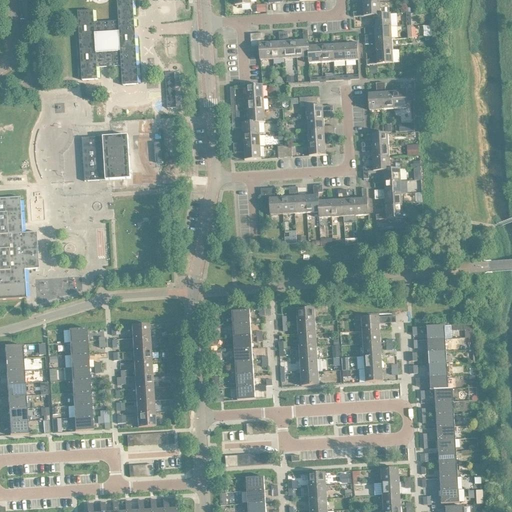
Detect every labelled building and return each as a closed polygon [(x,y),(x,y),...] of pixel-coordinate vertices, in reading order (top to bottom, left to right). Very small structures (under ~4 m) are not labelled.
[(117,0),(119,21),(94,22),(93,11),(94,11),(94,10),(77,11),(78,12),(80,41),(79,41),(79,42),(80,42),(82,79),(82,80),(98,79),(98,78),(97,67),(107,67),(107,66),(112,66),(121,66),(123,84),(122,84),(122,85),(138,84),(137,76),(137,73),(135,35),(133,35),(132,28),(135,28),(135,27),(134,27),(134,20),(134,16),(132,0),(157,0),(160,0),(117,0)] [(354,17),(374,16),(374,15),(381,15),(380,3),(363,4),(364,11),(353,12),(354,17)] [(266,5),(257,5),(258,13),(266,13),(266,5)] [(374,15),(374,16),(375,28),(391,27),(391,14),(381,15),(374,15)] [(365,35),(365,40),(392,39),(391,27),(375,28),(375,35),(365,35)] [(407,29),(408,38),(418,37),(418,33),(412,33),(412,28),(407,29)] [(297,58),(309,57),(308,47),(309,47),(308,30),(303,31),(304,41),(296,41),(297,58)] [(273,60),(285,59),(283,32),(279,32),(279,42),(272,43),(273,60)] [(285,59),(297,58),(296,41),(288,42),(288,32),(283,32),(285,59)] [(260,60),(273,60),(272,43),(264,43),(264,33),(250,34),(251,46),(260,46),(260,60)] [(376,44),(376,52),(393,51),(392,39),(365,40),(365,45),(376,44)] [(357,43),(345,44),(346,61),(358,60),(357,43)] [(345,44),(333,45),(334,62),(346,61),(345,44)] [(333,45),(321,46),(322,62),(334,62),(333,45)] [(309,57),(309,63),(322,62),(321,46),(309,47),(308,47),(309,57)] [(399,50),(393,51),(376,52),(377,59),(366,60),(367,65),(400,63),(399,50)] [(378,66),(370,66),(370,74),(378,74),(378,66)] [(175,78),(166,79),(167,96),(176,96),(175,78)] [(382,110),(381,83),(376,83),(377,93),(369,94),(370,110),(382,110)] [(385,83),(381,83),(382,110),(394,109),(393,92),(386,93),(385,83)] [(246,86),(247,99),(264,98),(263,85),(246,86)] [(406,91),(393,92),(394,109),(407,108),(406,91)] [(76,94),(8,160),(31,186),(78,234),(122,192),(126,188),(123,184),(146,162),(102,117),(99,119),(76,94)] [(247,99),(248,111),(264,110),(264,98),(247,99)] [(306,107),(306,120),(324,119),(323,111),(333,111),(333,106),(306,107)] [(248,111),(248,123),(259,122),(259,123),(265,122),(264,110),(248,111)] [(306,120),(307,132),(335,130),(334,126),(324,126),(324,119),(306,120)] [(243,128),(243,136),(260,135),(259,123),(259,122),(248,123),(232,124),(232,129),(243,128)] [(307,132),(308,144),(325,143),(325,135),(335,134),(335,130),(307,132)] [(362,143),(362,147),(389,146),(388,133),(371,134),(372,142),(362,143)] [(233,144),(234,148),(261,147),(260,135),(243,136),(244,143),(233,144)] [(325,143),(308,144),(309,156),(326,155),(325,143)] [(419,145),(407,145),(408,154),(419,154),(419,145)] [(372,151),(373,159),(389,158),(389,146),(362,147),(362,152),(372,151)] [(261,147),(234,148),(234,153),(244,152),(245,160),(261,159),(261,147)] [(368,171),(383,171),(383,170),(390,170),(389,158),(373,159),(373,167),(363,167),(363,172),(368,171)] [(383,170),(383,171),(384,183),(401,182),(400,169),(390,170),(383,170)] [(375,191),(375,195),(402,194),(401,182),(384,183),(385,190),(375,191)] [(307,213),(319,212),(319,202),(319,193),(318,185),(314,186),(314,196),(306,196),(307,213)] [(283,215),(295,214),(294,187),(289,187),(290,197),(282,198),(283,215)] [(295,214),(307,213),(306,196),(299,197),(298,187),(294,187),(295,214)] [(271,215),(283,215),(282,198),(275,198),(274,188),(261,189),(261,196),(270,196),(271,215)] [(363,199),(355,199),(356,216),(368,215),(367,188),(362,189),(363,199)] [(338,200),(331,201),(332,218),(344,217),(342,190),(338,190),(338,200)] [(347,190),(342,190),(344,217),(356,216),(355,199),(347,200),(347,190)] [(385,199),(386,207),(402,206),(402,194),(375,195),(375,200),(385,199)] [(0,299),(27,298),(27,297),(26,297),(25,284),(26,283),(25,283),(25,269),(38,268),(39,269),(39,268),(38,250),(37,233),(37,232),(36,232),(23,233),(22,233),(21,212),(21,211),(20,198),(20,197),(19,197),(6,198),(5,198),(0,198),(0,299)] [(319,212),(319,218),(332,218),(331,201),(319,202),(319,212)] [(402,206),(386,207),(386,214),(376,215),(376,220),(403,218),(402,206)] [(297,310),(298,323),(315,322),(314,309),(297,310)] [(232,312),(233,325),(251,323),(250,311),(250,310),(232,311),(232,312)] [(362,319),(362,332),(380,331),(379,317),(362,319)] [(298,323),(298,336),(316,335),(315,322),(298,323)] [(233,325),(234,337),(251,336),(251,323),(233,325)] [(132,326),(133,339),(150,338),(150,325),(132,326)] [(427,328),(428,340),(445,339),(445,326),(426,327),(426,328),(427,328)] [(69,330),(70,343),(88,342),(87,329),(88,329),(69,330)] [(362,332),(363,344),(381,343),(380,331),(362,332)] [(298,336),(299,348),(317,347),(316,335),(298,336)] [(234,337),(234,350),(252,349),(251,336),(234,337)] [(133,339),(134,352),(151,350),(150,338),(133,339)] [(428,340),(428,353),(446,352),(445,339),(428,340)] [(70,343),(71,355),(89,354),(88,342),(70,343)] [(363,344),(364,357),(382,356),(381,343),(363,344)] [(5,347),(6,360),(24,358),(23,346),(23,345),(5,346),(5,347)] [(299,348),(300,361),(318,360),(317,347),(299,348)] [(234,350),(235,362),(253,361),(252,349),(234,350)] [(134,352),(134,364),(152,363),(151,350),(134,352)] [(428,353),(429,365),(447,364),(446,352),(428,353)] [(417,361),(416,353),(409,354),(409,362),(417,361)] [(71,355),(72,368),(89,367),(89,354),(71,355)] [(364,357),(365,369),(382,368),(382,356),(364,357)] [(6,360),(7,372),(24,371),(24,358),(6,360)] [(300,361),(301,373),(318,372),(318,360),(300,361)] [(235,362),(236,375),(254,374),(253,361),(235,362)] [(134,364),(135,377),(153,376),(152,363),(134,364)] [(429,365),(430,378),(448,377),(447,364),(429,365)] [(72,368),(73,381),(90,379),(89,367),(72,368)] [(382,368),(365,369),(366,382),(383,381),(382,368)] [(7,372),(8,385),(25,384),(24,371),(7,372)] [(318,372),(301,373),(302,386),(319,385),(318,372)] [(236,375),(237,387),(255,386),(254,374),(236,375)] [(135,377),(136,389),(154,388),(153,376),(135,377)] [(430,391),(435,391),(435,390),(448,389),(448,377),(430,378),(431,390),(430,390),(430,391)] [(73,381),(73,393),(91,392),(90,379),(73,381)] [(8,385),(8,397),(26,396),(25,384),(8,385)] [(255,386),(237,387),(237,400),(237,401),(256,399),(255,399),(255,386)] [(136,389),(137,402),(154,401),(154,388),(136,389)] [(435,391),(435,403),(453,402),(453,390),(453,389),(448,389),(435,390),(435,391)] [(73,393),(74,406),(92,405),(91,392),(73,393)] [(8,397),(9,410),(27,409),(26,396),(8,397)] [(137,402),(138,414),(155,413),(154,401),(137,402)] [(435,403),(436,416),(454,414),(453,402),(435,403)] [(74,406),(75,418),(93,417),(92,405),(74,406)] [(49,408),(42,408),(42,416),(50,416),(49,408)] [(9,410),(10,422),(28,421),(27,409),(9,410)] [(155,413),(138,414),(138,428),(156,426),(155,413)] [(436,416),(437,428),(455,427),(454,414),(436,416)] [(93,417),(75,418),(76,431),(75,431),(94,430),(93,430),(93,417)] [(28,421),(10,422),(11,435),(10,435),(10,436),(29,434),(28,434),(28,421)] [(437,428),(438,441),(456,440),(455,427),(437,428)] [(438,441),(439,453),(456,452),(456,440),(438,441)] [(439,453),(439,466),(457,465),(456,452),(439,453)] [(439,466),(440,478),(458,477),(457,465),(439,466)] [(381,470),(382,483),(400,482),(399,469),(381,470)] [(308,474),(309,488),(326,486),(326,473),(308,474)] [(246,479),(247,491),(265,490),(264,478),(265,478),(265,477),(246,478),(246,479)] [(440,478),(441,491),(459,490),(458,477),(440,478)] [(382,483),(383,495),(400,494),(400,482),(382,483)] [(309,488),(309,500),(327,499),(326,486),(309,488)] [(247,491),(248,504),(266,503),(265,490),(247,491)] [(459,490),(441,491),(442,504),(441,504),(460,503),(460,502),(459,502),(459,490)] [(383,495),(383,508),(401,507),(400,494),(383,495)] [(163,499),(164,509),(164,511),(177,511),(177,508),(169,509),(168,499),(163,499)] [(309,500),(310,511),(321,511),(328,511),(327,499),(309,500)] [(138,501),(139,511),(138,511),(151,511),(151,510),(144,511),(143,500),(138,501)] [(151,500),(151,510),(151,511),(164,511),(164,509),(156,510),(156,500),(151,500)] [(125,501),(126,511),(138,511),(139,511),(131,511),(130,501),(125,501)] [(113,502),(113,511),(126,511),(119,511),(118,511),(118,502),(113,502)] [(248,504),(248,511),(266,511),(266,503),(248,504)]
